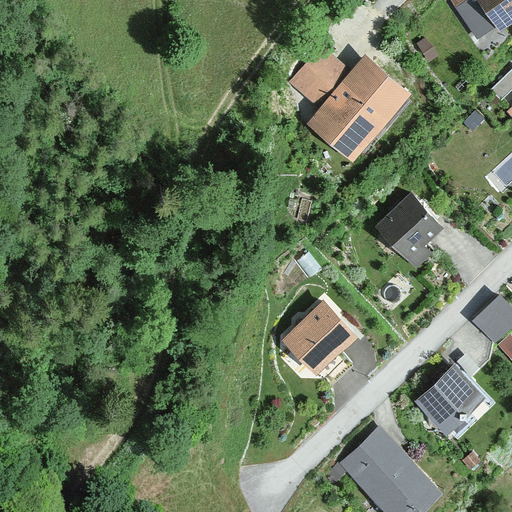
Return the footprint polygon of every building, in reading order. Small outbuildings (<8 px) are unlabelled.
[(511,0),(443,0),(468,37),(483,28),(492,41),(511,27),(511,0)] [(347,58),(319,89),(334,101),(322,114),(373,158),(431,92),(382,50),(363,72),(347,58)] [(511,66),(493,84),(505,96),(511,89),(511,66)] [(425,187),(384,226),(426,271),(449,249),(441,241),(460,223),(425,187)] [(511,294),(487,319),(507,339),(511,333),(511,294)] [(336,295),(294,335),(333,376),(375,336),(336,295)] [(469,358),(430,396),(469,435),(508,397),(469,358)] [(390,419),(354,460),(413,511),(443,511),(467,486),(390,419)]
